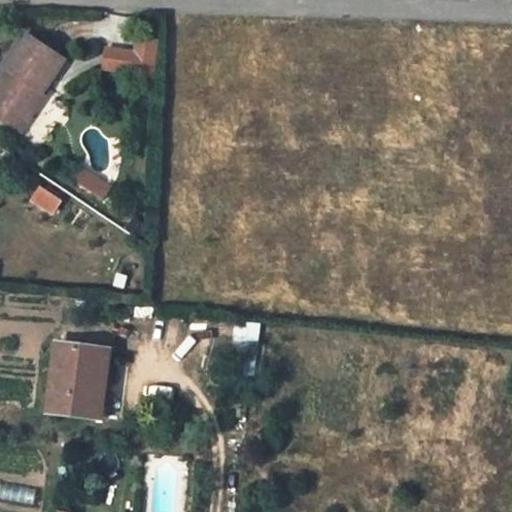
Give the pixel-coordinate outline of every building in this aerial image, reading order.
[(44,92),(67,61),(28,35),(5,68),(0,75),(0,117),(13,126),(39,89),(44,92)] [(138,41),(138,47),(104,47),(104,72),(158,72),(159,41),(138,41)] [(48,94),(44,92),(39,89),(13,126),(22,132),(48,94)] [(62,201),(41,187),(32,200),(53,214),(62,201)] [(107,381),(110,349),(58,344),(49,413),(107,420),(108,416),(102,416),(102,409),(108,410),(112,382),(107,381)]
